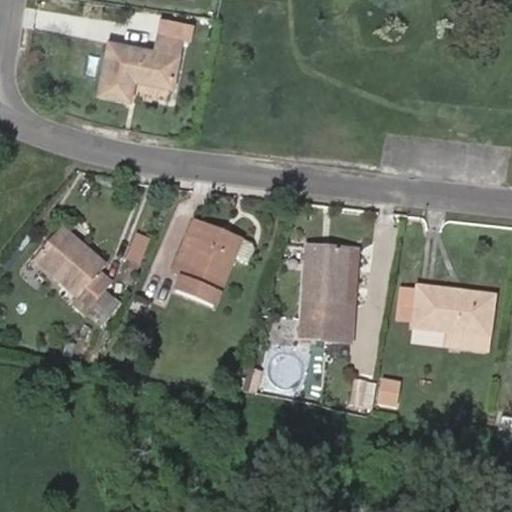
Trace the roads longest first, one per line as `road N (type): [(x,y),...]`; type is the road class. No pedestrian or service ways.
road 1 (residential): [(10,130),(511,194)]
road 2 (residential): [(27,0),(10,130)]
